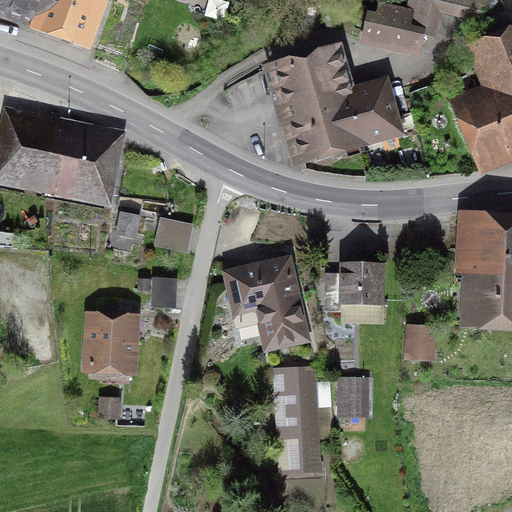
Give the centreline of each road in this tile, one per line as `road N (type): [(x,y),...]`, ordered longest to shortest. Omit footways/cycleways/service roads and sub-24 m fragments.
road 1 (tertiary): [(0,62),(116,108),(272,190),(327,204),(389,206),(511,193)]
road 2 (track): [(222,167),(150,511)]
